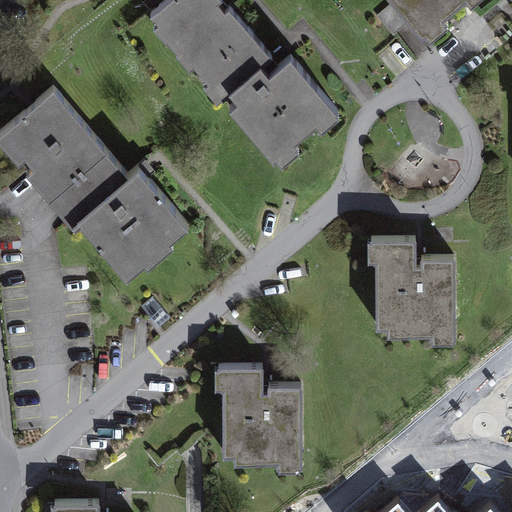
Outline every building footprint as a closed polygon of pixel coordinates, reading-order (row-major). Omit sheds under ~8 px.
[(139,0),(221,93),(287,35),(256,0),(139,0)] [(466,0),(407,0),(433,29),(466,0)] [(344,100),(287,35),(221,93),(278,158),(344,100)] [(0,148),(55,212),(122,155),(39,60),(0,93),(0,148)] [(179,220),(122,155),(55,212),(112,277),(179,220)] [(372,315),(463,315),(463,243),(425,243),(425,223),(372,223),(372,315)] [(210,445),(301,445),(302,373),(263,373),(263,353),(210,353),(210,445)] [(454,511),(438,493),(415,511),(411,511),(398,495),(378,511),(454,511)] [(49,511),(102,511),(102,496),(49,496),(49,511)] [(500,511),(490,500),(476,511),(500,511)]
